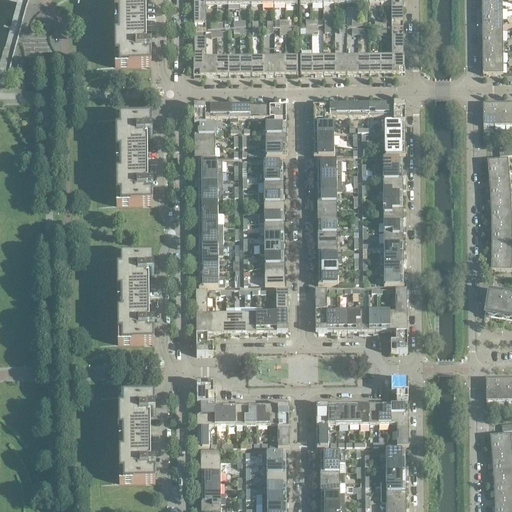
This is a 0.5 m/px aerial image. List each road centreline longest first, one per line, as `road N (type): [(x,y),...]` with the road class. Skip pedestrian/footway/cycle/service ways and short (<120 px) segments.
road 1 (residential): [(472,369),(469,93)]
road 2 (residential): [(416,93),(418,369)]
road 3 (residential): [(302,350),(299,94)]
road 4 (residential): [(182,371),(163,402),(165,489),(181,511)]
road 5 (residential): [(176,233),(163,257),(162,346),(182,371)]
road 6 (residential): [(177,94),(161,119),(162,209),(176,233)]
road 7 (residential): [(474,511),(472,369)]
road 8 (residential): [(418,369),(420,511)]
road 9 (residential): [(181,511),(182,371)]
road 10 (residential): [(176,233),(177,94)]
road 11 (residential): [(182,371),(176,233)]
road 12 (residential): [(299,94),(177,94)]
